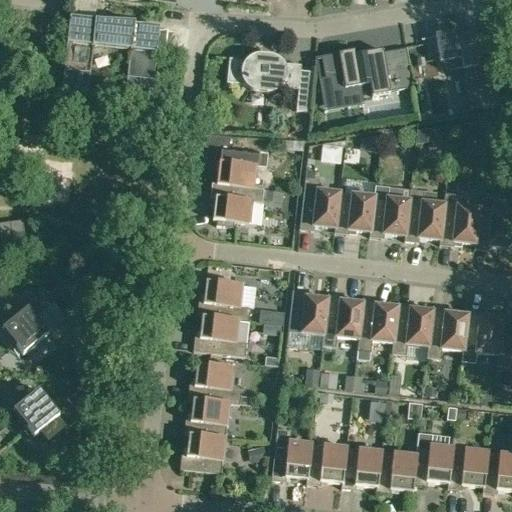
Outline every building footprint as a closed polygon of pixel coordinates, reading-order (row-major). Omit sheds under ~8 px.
[(98,0),(171,10),(171,9),(104,0),(71,0),(61,92),(87,95),(93,48),(130,52),(124,99),(151,102),(159,29),(134,26),(134,24),(100,23),(93,22),(95,0),(98,0)] [(472,38),(458,40),(458,36),(457,35),(457,33),(435,37),(435,39),(435,40),(439,64),(442,64),(442,65),(442,67),(443,68),(443,69),(445,71),(447,72),(448,73),(449,73),(452,73),(462,71),(462,72),(464,72),(468,97),(497,91),(493,69),(494,68),(492,53),(489,37),(473,40),(472,38)] [(363,107),(360,88),(370,87),(372,98),(390,95),(389,93),(401,91),(413,89),(410,69),(397,71),(386,73),(382,54),(382,52),(355,57),(354,53),(338,56),(315,60),(324,114),(363,107)] [(271,58),(261,57),(259,56),(257,57),(255,57),(252,58),(248,60),(246,62),(229,60),(226,84),(244,86),(246,88),(247,90),(249,91),(253,93),(256,95),(257,95),(262,96),(263,96),(266,96),(269,95),(270,95),(276,93),(278,92),(281,90),(298,91),(301,67),(283,65),(282,64),(280,62),(278,60),(275,59),(272,58),(271,58)] [(310,96),(297,95),(296,113),(308,114),(310,96)] [(502,120),(490,122),(492,133),(504,132),(502,120)] [(439,129),(432,130),(417,132),(419,145),(431,143),(432,149),(442,148),(439,129)] [(469,129),(468,142),(484,143),(485,130),(469,129)] [(383,134),(382,145),(398,147),(399,135),(383,134)] [(377,155),(377,152),(379,141),(363,139),(361,139),(359,153),(377,155)] [(303,143),(281,142),(281,152),(303,153),(303,143)] [(211,186),(263,192),(252,190),(255,169),(265,171),(267,156),(215,151),(214,165),(218,166),(216,186),(211,186)] [(334,236),(339,195),(317,193),(319,182),(305,180),(299,232),(313,234),(314,229),(334,231),(334,236)] [(262,206),(263,192),(211,186),(210,200),(214,201),(212,222),(216,223),(216,228),(233,230),(233,225),(248,227),(251,205),(262,206)] [(279,202),(280,194),(264,192),(263,200),(279,202)] [(404,244),(410,192),(409,192),(408,203),(374,199),(369,240),(383,242),(384,237),(404,239),(404,244)] [(439,248),(445,196),(444,196),(443,207),(422,204),(424,194),(410,192),(404,244),(418,246),(419,241),(439,243),(439,248)] [(374,199),(348,196),(339,195),(334,236),(348,238),(349,233),(369,235),(369,240),(374,199)] [(474,252),(479,211),(457,208),(459,198),(445,196),(439,248),(453,250),(454,245),(474,247),(474,252)] [(511,214),(479,211),(474,252),(488,254),(489,249),(510,251),(511,237),(511,214)] [(25,244),(24,236),(22,222),(0,225),(0,235),(1,247),(25,244)] [(196,319),(248,324),(250,311),(239,310),(242,287),(205,283),(203,305),(198,305),(196,319)] [(322,349),(328,297),(327,297),(326,302),(306,299),(306,295),(292,293),(287,334),(322,338),(321,349),(322,349)] [(341,299),(328,297),(322,349),(335,350),(336,340),(357,342),(356,353),(357,353),(363,301),(362,301),(361,306),(341,303),(341,299)] [(376,303),(363,301),(357,353),(370,354),(372,344),(392,346),(391,357),(392,357),(397,305),(396,310),(376,307),(376,303)] [(75,303),(62,314),(72,327),(85,316),(75,303)] [(427,361),(432,309),(431,314),(411,311),(411,306),(397,305),(392,357),(405,358),(406,347),(427,350),(426,361),(427,361)] [(446,310),(432,309),(427,361),(440,362),(441,351),(462,354),(461,364),(462,365),(467,313),(466,317),(446,315),(446,310)] [(27,311),(15,321),(2,332),(22,357),(48,336),(27,311)] [(481,314),(467,313),(462,365),(475,366),(476,355),(497,358),(496,368),(497,368),(502,317),(501,321),(481,319),(481,314)] [(285,316),(273,315),(272,326),(284,328),(285,316)] [(511,317),(502,317),(497,368),(510,370),(511,359),(511,317)] [(244,360),(248,325),(248,324),(196,319),(201,320),(199,340),(194,340),(192,354),(244,360)] [(281,359),(268,358),(267,365),(281,366),(281,359)] [(189,388),(187,402),(239,407),(252,409),(253,400),(240,398),(241,394),(230,393),(232,370),(196,366),(194,388),(189,388)] [(318,377),(306,376),(305,388),(317,389),(318,377)] [(337,377),(320,376),(319,390),(336,391),(337,377)] [(352,393),(354,381),(346,380),(344,392),(352,393)] [(354,381),(352,393),(360,394),(361,382),(354,381)] [(388,382),(388,385),(386,397),(397,398),(399,384),(388,382)] [(375,383),(374,395),(386,397),(388,385),(375,383)] [(77,413),(90,403),(80,390),(67,400),(77,413)] [(13,413),(33,438),(59,418),(38,392),(13,413)] [(317,394),(304,393),(302,413),(314,414),(317,394)] [(492,396),(476,394),(474,407),(490,409),(492,396)] [(327,397),(318,396),(316,407),(326,408),(327,397)] [(183,436),(224,441),(228,407),(239,408),(239,407),(187,402),(192,403),(190,423),(185,423),(183,436)] [(369,412),(385,413),(385,406),(370,405),(369,412)] [(421,407),(408,406),(407,421),(420,422),(421,407)] [(455,423),(455,421),(456,414),(457,410),(448,409),(447,422),(455,423)] [(456,414),(455,421),(464,422),(465,411),(457,410),(456,414)] [(306,488),(311,447),(289,444),(291,433),(276,432),(271,484),(285,485),(286,480),(306,483),(306,488)] [(220,477),(224,441),(183,436),(183,437),(188,438),(186,458),(181,458),(179,472),(220,477)] [(417,447),(412,495),(413,488),(426,489),(427,485),(447,487),(447,492),(453,440),(451,451),(430,448),(431,438),(418,436),(417,447)] [(482,496),(487,455),(466,452),(467,442),(453,440),(447,492),(461,493),(462,489),(482,491),(482,496)] [(341,492),(346,450),(311,447),(306,488),(320,489),(321,484),(341,487),(341,491),(341,492)] [(412,495),(417,447),(416,447),(415,458),(381,454),(376,496),(390,497),(391,492),(412,495)] [(263,448),(247,452),(251,466),(266,462),(263,448)] [(346,450),(341,492),(355,493),(356,488),(376,491),(376,495),(376,496),(381,454),(346,450)] [(511,457),(487,455),(482,496),(496,497),(497,493),(511,494),(511,457)]
